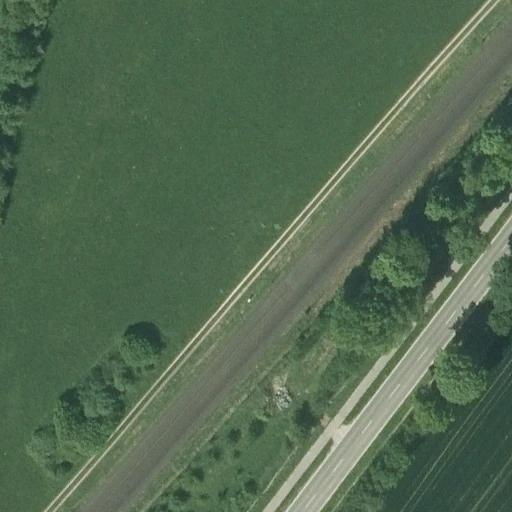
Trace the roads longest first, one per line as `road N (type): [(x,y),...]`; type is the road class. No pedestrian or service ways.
road 1 (track): [(41,511),(493,0)]
road 2 (secondary): [(302,511),(511,234)]
